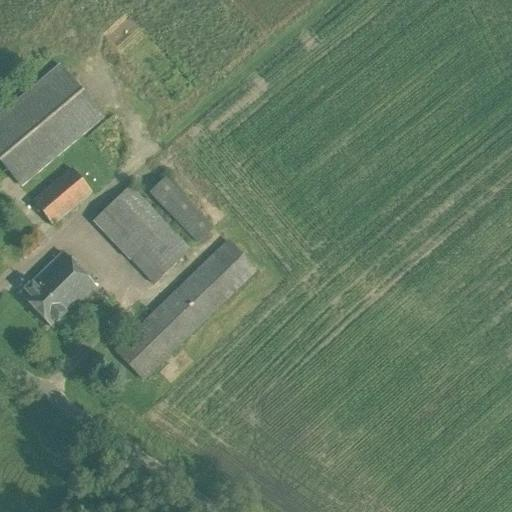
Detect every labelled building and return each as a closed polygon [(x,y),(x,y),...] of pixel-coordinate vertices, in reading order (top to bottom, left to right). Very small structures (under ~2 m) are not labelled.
[(0,164),(21,188),(103,118),(58,65),(0,113),(0,164)] [(52,227),(91,194),(70,169),(31,202),(52,227)] [(197,245),(213,229),(165,178),(148,195),(197,245)] [(153,286),(191,249),(129,186),(92,223),(153,286)] [(143,382),(257,272),(228,242),(113,351),(143,382)] [(37,313),(79,272),(63,256),(21,297),(37,313)] [(79,272),(37,313),(53,329),(94,288),(79,272)]
